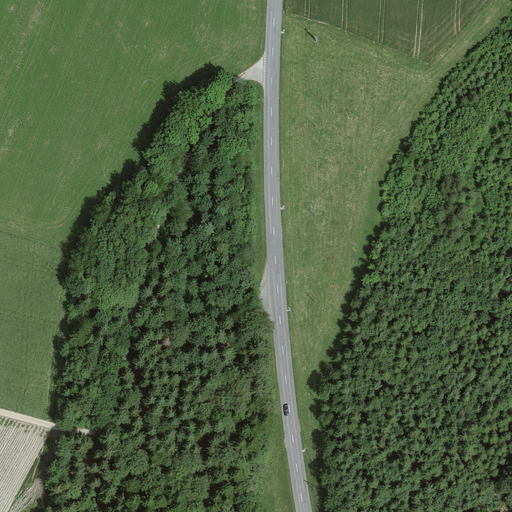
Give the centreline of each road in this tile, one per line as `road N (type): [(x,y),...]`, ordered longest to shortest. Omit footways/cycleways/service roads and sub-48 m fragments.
road 1 (track): [(271,58),(223,98),(178,174),(140,284),(105,429),(86,434),(0,412)]
road 2 (tertiary): [(276,0),(273,231),(304,511)]
